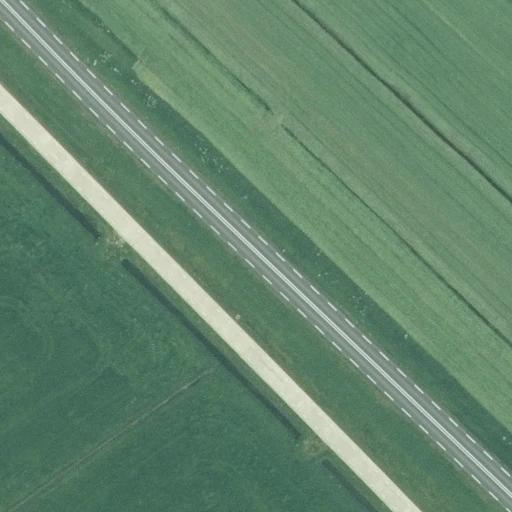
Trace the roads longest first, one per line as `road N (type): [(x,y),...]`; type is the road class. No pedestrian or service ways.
road 1 (primary): [(511,499),(0,1)]
road 2 (unclassified): [(401,511),(0,102)]
